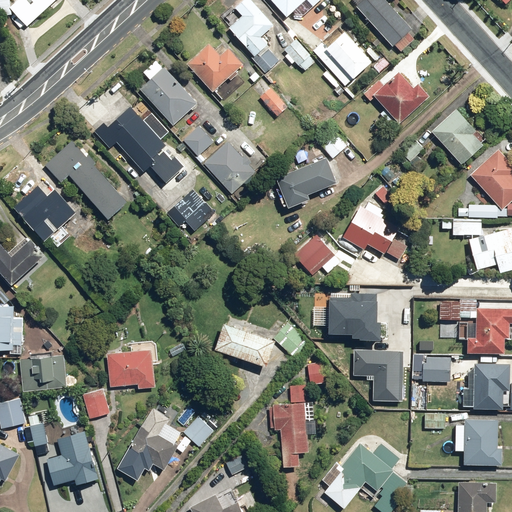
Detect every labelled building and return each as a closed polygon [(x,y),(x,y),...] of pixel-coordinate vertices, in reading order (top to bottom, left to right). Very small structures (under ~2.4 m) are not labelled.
[(19,0),(11,8),(28,27),(57,0),(19,0)] [(271,46),(268,43),(261,35),(274,24),(252,0),(242,0),(235,7),(241,15),(236,19),(234,17),(226,24),(254,55),(258,51),(261,54),(271,46)] [(272,0),(287,17),(293,12),(305,15),(321,0),(272,0)] [(354,0),(358,3),(356,5),(393,46),(395,44),(401,52),(415,39),(408,31),(411,28),(386,0),(354,0)] [(345,85),(372,61),(374,59),(375,60),(379,57),(370,47),(364,52),(345,30),(327,46),(323,41),(314,50),(345,85)] [(288,53),(286,55),(293,64),(296,62),(304,71),(315,61),(297,40),(285,50),(288,53)] [(239,72),(237,70),(243,64),(228,47),(220,54),(209,43),(187,62),(213,91),(229,77),(231,79),(239,72)] [(278,60),(268,50),(256,62),(266,72),(278,60)] [(390,63),(384,57),(374,66),(380,72),(390,63)] [(156,59),(144,70),(151,77),(140,87),(174,126),(198,104),(164,65),(163,67),(156,59)] [(400,71),(374,95),(400,122),(429,95),(418,83),(414,87),(400,71)] [(288,105),(275,92),(273,94),(268,89),(260,97),(278,115),(288,105)] [(150,166),(167,183),(187,165),(162,138),(169,132),(151,112),(143,120),(130,105),(108,125),(105,121),(94,131),(97,135),(111,149),(117,144),(143,172),(150,166)] [(474,133),(477,129),(457,108),(432,130),(462,164),(479,149),(475,144),(480,139),(474,133)] [(215,140),(199,125),(183,140),(199,156),(215,140)] [(346,145),(332,129),(318,142),(332,157),(346,145)] [(94,165),(96,164),(72,139),(45,165),(63,183),(70,176),(109,217),(127,199),(94,165)] [(422,159),(418,156),(425,148),(415,139),(397,158),(407,167),(411,163),(415,166),(422,159)] [(255,170),(246,160),(228,141),(204,164),(231,193),(255,170)] [(499,205),(495,205),(470,204),(469,208),(459,208),(458,216),(508,217),(508,215),(511,214),(511,203),(510,203),(511,200),(511,164),(498,148),(470,173),(499,205)] [(281,185),(277,186),(285,206),(288,205),(288,207),(311,199),(309,193),(337,183),(328,157),(277,175),(281,185)] [(395,175),(391,178),(401,189),(407,184),(398,173),(396,175),(395,175)] [(14,207),(46,241),(49,237),(59,248),(72,235),(62,225),(77,211),(59,192),(55,196),(41,181),(14,207)] [(383,185),(376,192),(386,203),(394,196),(383,185)] [(186,219),(196,231),(207,221),(203,217),(210,211),(194,193),(193,194),(190,192),(168,211),(180,224),(186,219)] [(395,237),(400,228),(361,206),(344,238),(365,250),(369,243),(385,253),(386,250),(401,258),(409,245),(395,237)] [(442,228),(453,228),(452,235),(465,235),(465,233),(482,234),(483,219),(453,218),(453,219),(443,219),(442,228)] [(498,262),(501,273),(511,270),(511,226),(469,239),(477,268),(498,262)] [(322,265),(329,272),(342,260),(317,233),(295,254),(313,274),(322,265)] [(0,240),(0,270),(12,283),(45,254),(30,237),(12,254),(0,240)] [(375,299),(326,297),(325,341),(374,342),(375,299)] [(441,338),(469,338),(469,352),(506,353),(506,338),(510,338),(510,323),(511,323),(511,307),(506,307),(477,307),(477,298),(461,298),(461,300),(440,300),(440,320),(462,320),(462,316),(477,316),(477,323),(459,322),(459,329),(450,329),(450,332),(441,332),(441,338)] [(23,353),(23,318),(14,318),(15,306),(0,305),(0,349),(10,350),(10,353),(23,353)] [(288,322),(274,338),(296,357),(310,341),(288,322)] [(225,323),(216,349),(267,366),(276,340),(225,323)] [(420,340),(420,349),(433,349),(433,340),(420,340)] [(170,348),(173,356),(187,350),(183,342),(170,348)] [(137,384),(137,388),(156,387),(152,348),(107,353),(110,386),(137,384)] [(398,405),(399,351),(346,349),(345,381),(367,382),(366,404),(398,405)] [(52,351),(31,352),(32,357),(20,358),(23,392),(67,388),(64,354),(52,355),(52,351)] [(451,356),(427,355),(427,362),(424,362),(424,381),(451,382),(451,356)] [(469,371),(468,388),(463,387),(462,405),(473,405),(473,408),(504,409),(504,390),(510,391),(511,362),(475,361),(475,365),(469,371)] [(309,366),(310,383),(326,382),(325,365),(309,366)] [(275,428),(275,430),(282,430),(282,464),(301,464),(301,453),(308,453),(308,433),(316,433),(316,419),(306,419),(306,402),(308,402),(308,385),(290,385),(290,402),(274,402),(274,406),(269,406),(270,428),(275,428)] [(84,395),(90,418),(109,413),(103,390),(84,395)] [(22,397),(0,401),(0,428),(0,429),(27,424),(22,397)] [(171,427),(179,413),(160,402),(156,409),(153,407),(127,452),(142,461),(144,457),(165,469),(180,443),(171,438),(176,430),(171,427)] [(55,421),(44,423),(41,413),(28,415),(35,446),(48,444),(47,437),(58,434),(55,421)] [(426,413),(426,428),(445,428),(445,413),(426,413)] [(198,414),(183,431),(199,446),(214,429),(198,414)] [(498,446),(500,419),(466,418),(464,464),(502,466),(503,446),(498,446)] [(46,459),(54,484),(75,478),(77,484),(99,478),(85,430),(58,438),(63,454),(46,459)] [(342,466),(336,461),(322,479),(330,485),(325,492),(345,507),(366,481),(378,491),(395,469),(392,466),(399,457),(381,443),(374,452),(361,442),(342,466)] [(7,481),(20,453),(0,443),(0,483),(2,479),(7,481)] [(241,454),(225,462),(232,474),(248,466),(241,454)] [(486,511),(487,502),(496,502),(497,481),(460,480),(458,511),(486,511)] [(215,493),(190,506),(193,511),(243,511),(238,501),(224,509),(215,493)]
